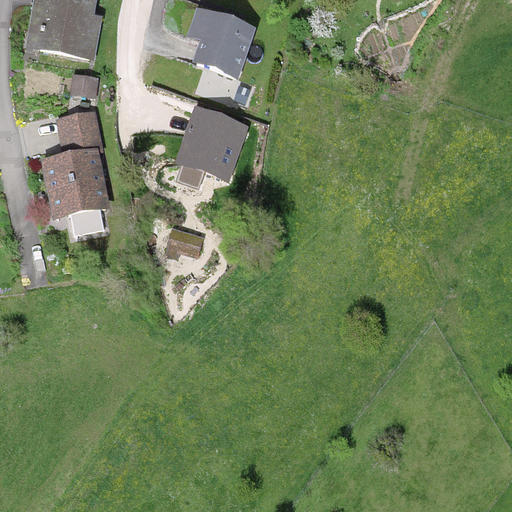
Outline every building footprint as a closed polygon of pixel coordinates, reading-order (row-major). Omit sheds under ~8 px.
[(89,0),(37,0),(32,34),(41,36),(38,53),(88,63),(94,28),(85,26),(89,0)] [(249,37),(211,24),(195,68),(234,82),(249,37)] [(71,97),(91,100),(93,85),(73,82),(71,97)] [(247,127),(196,109),(177,161),(228,179),(247,127)] [(90,120),(61,126),(68,163),(44,168),(54,222),(103,212),(90,147),(95,146),(90,120)] [(166,253),(194,261),(199,244),(171,236),(166,253)]
